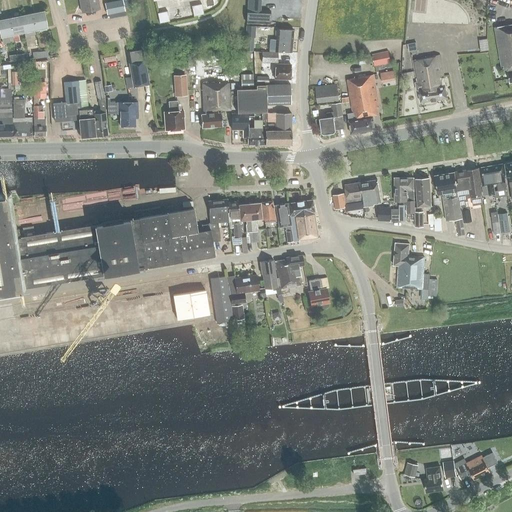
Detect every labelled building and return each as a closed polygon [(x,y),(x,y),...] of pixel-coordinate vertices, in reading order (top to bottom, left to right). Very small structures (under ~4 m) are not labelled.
[(97,0),(79,0),(82,13),(99,9),(97,0)] [(122,0),(118,0),(104,3),(107,15),(125,11),(122,0)] [(247,0),(247,9),(246,23),(269,24),(270,11),(260,10),(260,0),(247,0)] [(201,4),(191,6),(193,16),(203,14),(201,4)] [(32,14),(35,30),(47,28),(43,11),(32,14)] [(159,23),(169,21),(167,11),(157,13),(159,23)] [(35,30),(32,14),(20,16),(24,32),(35,30)] [(24,32),(20,16),(9,19),(12,35),(24,32)] [(12,35),(9,19),(0,20),(0,34),(1,37),(12,35)] [(511,24),(494,27),(500,63),(504,63),(506,72),(507,72),(509,83),(511,82),(511,24)] [(254,26),(246,26),(245,37),(253,37),(254,26)] [(276,40),(292,41),(293,30),(277,29),(276,40)] [(488,51),(487,39),(479,40),(480,51),(488,51)] [(291,53),(292,41),(276,40),(275,52),(291,53)] [(374,66),(390,63),(388,51),(371,54),(374,66)] [(261,62),(277,63),(278,53),(262,52),(261,62)] [(491,65),(498,64),(496,53),(489,54),(491,65)] [(447,99),(439,56),(412,61),(416,83),(415,84),(416,91),(418,91),(420,104),(447,99)] [(131,77),(125,78),(127,88),(133,87),(149,84),(145,61),(129,64),(131,77)] [(290,79),(291,65),(275,65),(274,79),(290,79)] [(382,81),(396,80),(395,70),(381,71),(382,81)] [(174,76),(175,86),(178,86),(179,96),(186,95),(184,75),(174,76)] [(373,76),(347,80),(352,113),(347,114),(350,135),(374,131),(372,117),(378,116),(377,107),(378,107),(373,76)] [(256,77),(256,85),(268,85),(267,77),(256,77)] [(66,103),(53,104),(54,122),(55,122),(55,119),(64,118),(65,121),(68,121),(67,118),(79,117),(79,119),(80,138),(95,136),(93,118),(92,109),(87,109),(85,80),(64,82),(66,103)] [(241,80),(241,88),(253,88),(253,80),(241,80)] [(104,105),(105,105),(100,81),(95,82),(99,106),(100,111),(93,111),(96,136),(108,135),(105,110),(104,105)] [(33,98),(43,98),(43,85),(41,85),(41,82),(33,82),(33,98)] [(205,114),(200,115),(201,128),(222,126),(221,113),(218,113),(217,111),(230,111),(228,84),(220,84),(220,83),(202,84),(203,112),(205,112),(205,114)] [(290,84),(256,86),(256,89),(236,90),(237,114),(267,113),(266,105),(290,104),(290,84)] [(336,85),(314,88),(317,104),(338,101),(336,85)] [(0,136),(12,136),(10,105),(10,98),(0,98),(0,136)] [(12,136),(32,136),(31,117),(23,118),(23,100),(11,100),(12,136)] [(177,111),(177,101),(168,102),(169,112),(164,112),(165,131),(183,129),(183,117),(184,117),(183,111),(177,111)] [(135,113),(138,113),(137,102),(117,103),(118,114),(120,114),(120,127),(135,126),(135,113)] [(339,102),(331,104),(332,111),(326,112),(327,117),(319,118),(321,133),(323,134),(334,133),(335,131),(333,117),(341,115),(339,102)] [(40,106),(33,106),(33,119),(34,126),(33,126),(34,136),(45,136),(45,125),(45,119),(45,118),(42,118),(42,111),(40,111),(40,106)] [(291,113),(261,113),(261,128),(261,130),(264,130),(265,145),(291,145),(291,113)] [(245,125),(248,125),(248,114),(231,114),(231,128),(245,128),(245,125)] [(247,145),(265,145),(264,130),(261,130),(261,128),(247,128),(247,145)] [(504,177),(502,165),(492,166),(493,178),(495,178),(496,184),(497,191),(506,190),(504,177)] [(495,178),(493,178),(492,166),(479,168),(482,187),(487,186),(489,196),(494,195),(493,185),(496,184),(495,178)] [(467,199),(470,198),(470,199),(481,197),(477,169),(454,173),(456,191),(457,191),(459,208),(460,208),(462,223),(472,222),(470,209),(469,209),(467,199)] [(461,220),(456,191),(454,173),(453,173),(434,176),(437,195),(444,194),(445,197),(442,197),(445,222),(449,221),(455,221),(461,220)] [(406,213),(414,213),(414,207),(413,207),(413,201),(412,201),(412,179),(394,179),(394,202),(406,202),(406,213)] [(377,180),(360,183),(363,201),(361,202),(363,212),(368,211),(367,205),(372,204),(372,200),(380,199),(377,180)] [(430,207),(428,180),(415,181),(417,207),(414,207),(414,213),(415,227),(422,227),(422,212),(421,212),(421,207),(430,207)] [(361,202),(363,201),(360,183),(344,185),(345,193),(333,195),(335,209),(345,207),(345,206),(348,206),(347,204),(361,202)] [(10,194),(0,195),(0,292),(147,267),(214,256),(212,241),(210,229),(195,232),(193,209),(161,214),(159,208),(133,212),(134,219),(31,236),(30,230),(23,231),(24,237),(20,238),(18,229),(16,229),(10,194)] [(209,213),(210,229),(212,241),(219,241),(217,223),(228,222),(227,210),(228,210),(227,202),(227,199),(208,201),(209,213)] [(312,200),(287,204),(292,242),(318,238),(314,213),(312,200)] [(266,236),(271,236),(269,223),(268,223),(268,222),(275,221),(272,201),(260,203),(262,221),(264,220),(264,223),(265,223),(266,236)] [(240,223),(239,221),(238,205),(238,202),(227,202),(228,210),(228,213),(230,213),(231,224),(232,224),(234,238),(241,237),(239,223),(240,223)] [(260,203),(249,204),(252,242),(259,242),(258,231),(257,231),(256,223),(255,224),(255,219),(261,219),(260,203)] [(246,232),(245,233),(246,243),(252,242),(249,204),(238,205),(239,221),(246,220),(246,224),(245,224),(246,232)] [(292,242),(287,204),(275,205),(278,227),(286,226),(286,231),(285,231),(287,242),(292,242)] [(378,207),(377,220),(389,221),(389,208),(378,207)] [(399,222),(399,209),(391,209),(391,222),(399,222)] [(500,232),(509,231),(507,213),(498,214),(500,232)] [(435,230),(442,229),(441,218),(434,219),(435,230)] [(461,220),(455,221),(457,236),(463,235),(461,220)] [(500,233),(498,220),(492,221),(493,234),(500,233)] [(408,256),(409,245),(396,244),(396,243),(395,243),(393,266),(398,266),(397,288),(406,288),(422,289),(424,257),(408,256)] [(301,277),(299,266),(303,266),(302,255),(286,258),(286,260),(275,261),(276,272),(280,289),(301,285),(298,277),(301,277)] [(260,262),(259,262),(261,274),(262,274),(264,289),(272,288),(273,290),(275,290),(277,295),(281,294),(279,286),(277,287),(273,260),(260,262)] [(234,278),(235,287),(229,288),(231,304),(245,302),(243,293),(258,290),(256,275),(234,278)] [(232,321),(226,276),(210,279),(216,323),(232,321)] [(324,308),(326,308),(326,307),(327,306),(328,305),(328,303),(329,303),(326,288),(322,289),(320,278),(308,280),(310,291),(308,292),(311,307),(320,305),(321,306),(322,307),(324,308)] [(176,321),(209,317),(206,292),(173,295),(176,321)] [(244,319),(242,305),(231,306),(233,321),(244,319)] [(77,314),(58,315),(59,330),(64,330),(64,327),(77,327),(77,314)] [(34,340),(52,339),(51,324),(33,325),(34,340)] [(368,389),(366,389),(368,405),(369,405),(383,403),(383,401),(393,400),(391,385),(381,386),(381,387),(368,389)] [(474,480),(490,472),(481,456),(466,464),(463,459),(454,464),(455,469),(461,480),(471,475),(474,480)] [(443,464),(445,477),(455,476),(453,462),(443,464)] [(404,475),(413,477),(416,465),(407,463),(404,475)] [(426,492),(443,490),(439,466),(426,469),(428,480),(424,480),(426,492)]
